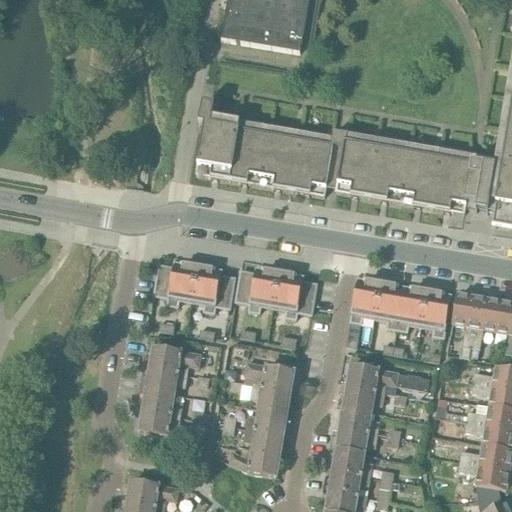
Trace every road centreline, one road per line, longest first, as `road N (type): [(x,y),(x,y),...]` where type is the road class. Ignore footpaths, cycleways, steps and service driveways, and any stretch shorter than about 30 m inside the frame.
road 1 (residential): [(94,511),(115,462),(103,422),(134,224)]
road 2 (residential): [(300,511),(354,242)]
road 3 (residential): [(354,242),(174,213),(134,224)]
road 4 (track): [(210,0),(174,213)]
road 5 (residential): [(511,269),(354,242)]
road 6 (residential): [(134,224),(0,199)]
